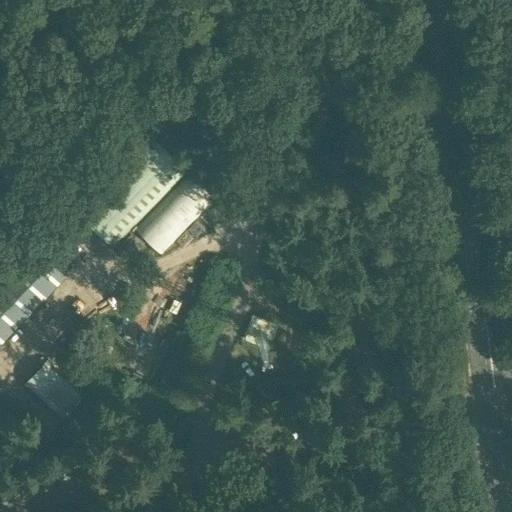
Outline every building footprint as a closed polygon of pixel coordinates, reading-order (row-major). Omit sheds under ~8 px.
[(72,205),(117,246),(188,170),(143,129),(72,205)] [(195,163),(137,228),(164,252),(222,187),(195,163)] [(35,244),(0,280),(0,340),(65,273),(35,244)] [(168,384),(170,355),(161,355),(161,344),(134,343),(132,383),(168,384)] [(24,381),(60,419),(84,397),(48,359),(24,381)] [(261,442),(270,418),(259,414),(250,438),(261,442)] [(45,483),(70,477),(66,464),(42,471),(45,483)] [(16,491),(38,485),(35,472),(13,478),(16,491)] [(0,508),(8,506),(1,480),(0,480),(0,508)]
